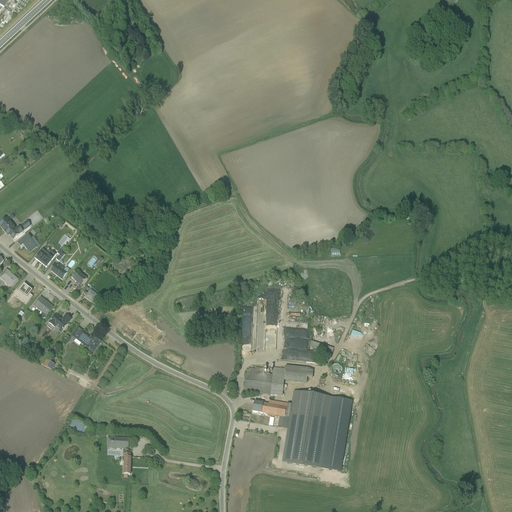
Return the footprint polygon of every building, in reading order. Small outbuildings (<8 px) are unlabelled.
[(0,0),(0,5),(5,9),(10,0),(15,3),(16,0),(0,0)] [(29,215),(32,220),(31,220),(33,225),(39,221),(34,212),(29,215)] [(8,236),(12,241),(22,233),(17,227),(14,230),(9,224),(12,222),(7,216),(0,221),(0,229),(6,238),(8,236)] [(28,255),(36,249),(27,236),(16,244),(19,248),(22,247),(28,255)] [(33,260),(45,270),(52,262),(44,256),(46,253),(42,250),(33,260)] [(56,264),(61,256),(58,253),(52,261),(56,264)] [(93,269),(99,260),(95,258),(89,267),(93,269)] [(49,272),(61,281),(65,275),(62,273),(64,270),(56,264),(49,272)] [(0,280),(11,290),(18,281),(5,270),(0,275),(0,280)] [(71,290),(76,294),(87,281),(80,276),(81,274),(75,270),(69,279),(75,284),(71,290)] [(31,292),(23,285),(13,297),(21,304),(31,292)] [(91,305),(97,297),(89,292),(83,299),(91,305)] [(255,305),(276,304),(276,296),(273,296),(273,294),(255,295),(255,305)] [(45,318),(53,308),(40,298),(32,307),(45,318)] [(285,302),(286,310),(303,308),(302,301),(285,302)] [(61,333),(71,321),(64,316),(61,320),(55,315),(48,324),(54,329),(55,328),(61,333)] [(301,323),(287,323),(286,337),(293,337),(293,330),(300,330),(301,323)] [(252,352),(261,353),(263,327),(254,327),(252,352)] [(70,338),(92,353),(100,343),(93,338),(91,341),(81,333),(82,332),(76,328),(70,338)] [(304,351),(305,341),(291,340),(290,350),(304,351)] [(40,368),(49,372),(52,364),(43,360),(40,368)] [(285,370),(246,367),(243,392),(282,396),(284,381),(307,383),(308,369),(285,366),(285,370)] [(332,400),(294,393),(282,463),(321,470),(332,400)] [(250,413),(284,419),(286,407),(252,402),(250,413)] [(111,449),(128,449),(128,439),(111,439),(111,449)] [(264,458),(232,454),(230,468),(263,471),(264,458)] [(108,472),(128,473),(129,461),(109,460),(108,472)]
